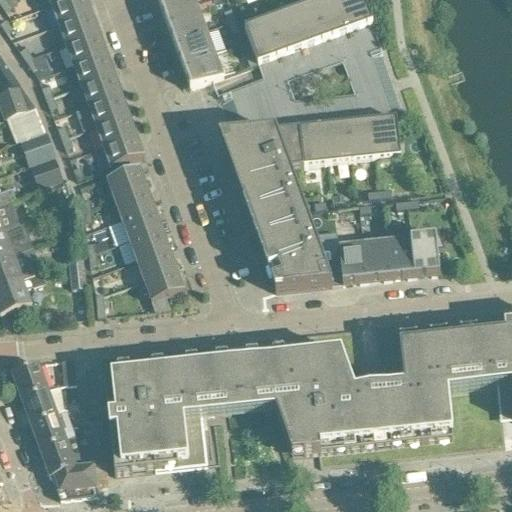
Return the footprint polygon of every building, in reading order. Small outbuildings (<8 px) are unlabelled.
[(47,0),(51,9),(76,0),(47,0)] [(86,0),(76,0),(51,9),(59,30),(93,17),(86,0)] [(162,0),(157,2),(165,25),(199,13),(194,0),(162,0)] [(349,35),(335,0),(331,0),(313,7),(327,43),(349,35)] [(371,7),(370,0),(335,0),(349,35),(373,27),(366,8),(371,7)] [(12,12),(6,2),(0,6),(0,7),(6,16),(12,12)] [(327,43),(313,7),(291,15),(304,52),(327,43)] [(165,25),(174,48),(207,35),(199,13),(165,25)] [(231,13),(224,16),(228,27),(235,24),(231,13)] [(304,52),(291,15),(268,23),(281,60),(304,52)] [(93,17),(59,30),(66,50),(100,38),(93,17)] [(281,60),(268,23),(244,32),(254,58),(258,69),(281,60)] [(7,24),(0,28),(7,38),(13,33),(7,24)] [(235,24),(228,27),(232,38),(239,36),(235,24)] [(174,48),(182,70),(215,58),(207,35),(174,48)] [(100,38),(66,50),(74,71),(107,58),(100,38)] [(26,52),(20,56),(27,66),(33,61),(26,52)] [(107,58),(74,71),(81,91),(115,79),(107,58)] [(215,58),(182,70),(190,93),(224,81),(215,58)] [(254,58),(247,60),(251,71),(258,69),(254,58)] [(33,75),(40,71),(33,61),(27,66),(33,75)] [(8,71),(0,76),(0,89),(6,98),(22,92),(20,89),(8,71)] [(115,79),(81,91),(89,111),(122,99),(115,79)] [(49,90),(42,93),(46,104),(53,101),(49,90)] [(6,98),(0,99),(0,110),(5,124),(36,112),(22,92),(6,98)] [(122,99),(89,111),(96,132),(130,120),(122,99)] [(53,101),(46,104),(50,115),(57,112),(53,101)] [(130,120),(96,132),(104,152),(137,140),(130,120)] [(397,123),(370,126),(375,164),(411,161),(404,142),(399,143),(397,123)] [(375,164),(370,126),(347,128),(351,167),(375,164)] [(327,170),(351,167),(347,128),(323,131),(327,170)] [(65,130),(57,133),(62,144),(69,141),(65,130)] [(323,131),(300,133),(304,172),(327,170),(323,131)] [(276,297),(332,290),(318,252),(290,173),(304,172),(300,133),(219,142),(276,297)] [(47,136),(20,146),(29,171),(30,170),(55,161),(56,161),(47,136)] [(137,140),(104,152),(111,173),(145,161),(137,140)] [(69,141),(62,144),(66,155),(73,152),(69,141)] [(55,161),(30,170),(39,194),(64,185),(55,161)] [(81,171),(73,174),(77,185),(85,182),(81,171)] [(107,183),(114,204),(148,192),(140,171),(107,183)] [(0,208),(17,203),(16,202),(15,203),(12,192),(0,196),(0,208)] [(148,192),(114,204),(122,225),(155,212),(148,192)] [(392,201),(391,194),(379,195),(380,203),(392,201)] [(379,195),(367,196),(368,204),(380,203),(379,195)] [(343,198),(331,200),(333,208),(344,206),(343,198)] [(16,216),(20,214),(17,203),(0,208),(0,236),(21,229),(16,216)] [(90,203),(83,204),(84,216),(92,215),(90,203)] [(408,213),(419,212),(419,204),(407,205),(408,213)] [(408,213),(407,205),(395,206),(396,214),(408,213)] [(326,206),(314,207),(315,215),(327,213),(326,206)] [(371,209),(359,210),(360,218),(372,217),(371,209)] [(155,212),(122,225),(129,245),(163,233),(155,212)] [(92,215),(84,216),(85,228),(93,227),(92,215)] [(21,229),(0,236),(0,264),(33,252),(33,251),(34,250),(30,241),(25,227),(21,229)] [(163,233),(129,245),(137,266),(170,254),(163,233)] [(439,240),(411,243),(415,282),(440,279),(437,256),(445,255),(439,240)] [(70,266),(83,261),(81,243),(68,244),(71,265),(70,266)] [(415,282),(411,243),(387,245),(391,284),(415,282)] [(391,284),(387,245),(363,248),(367,287),(391,284)] [(95,248),(87,248),(89,260),(97,259),(95,248)] [(367,287),(363,248),(318,252),(332,290),(367,287)] [(0,291),(43,276),(42,275),(35,278),(29,264),(37,262),(33,252),(0,264),(0,291)] [(170,254),(137,266),(144,286),(178,274),(170,254)] [(97,259),(89,260),(90,272),(98,271),(97,259)] [(87,291),(83,261),(70,266),(73,293),(87,291)] [(178,274),(144,286),(155,316),(171,314),(166,302),(185,295),(178,274)] [(43,276),(0,291),(0,318),(0,320),(19,313),(21,318),(33,314),(25,293),(34,290),(34,291),(47,286),(43,276)] [(103,298),(96,299),(97,311),(105,310),(103,298)] [(105,310),(97,311),(98,322),(106,321),(105,310)] [(197,433),(196,423),(276,415),(292,460),(319,458),(321,471),(505,451),(503,426),(511,425),(511,315),(378,330),(380,351),(383,379),(364,381),(359,332),(251,344),(258,364),(209,371),(208,363),(104,374),(107,409),(101,410),(98,375),(86,376),(90,419),(108,417),(115,480),(207,470),(202,432),(197,433)] [(77,388),(74,364),(61,365),(64,390),(65,390),(77,388)] [(48,394),(39,367),(12,377),(22,403),(48,394)] [(77,388),(65,390),(67,405),(78,404),(77,388)] [(31,429),(68,416),(67,415),(57,418),(48,394),(22,403),(31,429)] [(31,429),(41,455),(75,443),(103,440),(101,423),(89,424),(91,439),(76,440),(68,416),(31,429)] [(52,481),(61,505),(98,500),(97,491),(108,490),(103,440),(75,443),(41,455),(50,482),(52,481)]
